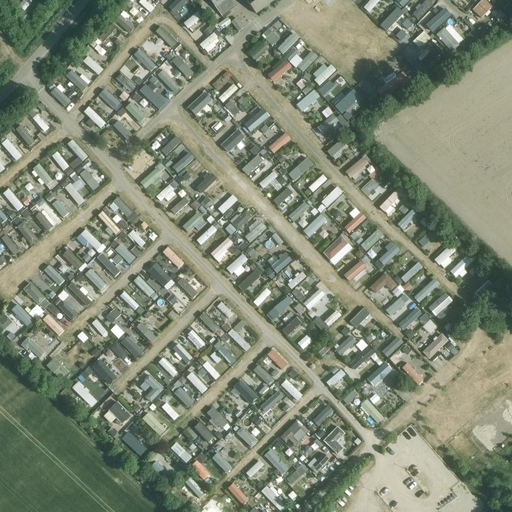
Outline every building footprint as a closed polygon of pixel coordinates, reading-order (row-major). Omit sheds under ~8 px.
[(21,14),(33,0),(24,0),(16,10),(21,14)] [(136,8),(142,0),(134,0),(131,4),(136,8)] [(177,0),(168,9),(174,14),(188,0),(177,0)] [(210,0),(224,18),(231,13),(230,12),(236,6),(231,0),(245,0),(256,13),(273,0),(210,0)] [(367,14),(379,0),(370,0),(362,9),(367,14)] [(418,20),(432,6),(427,0),(421,7),(419,5),(415,9),(417,11),(412,15),(418,20)] [(474,18),(488,3),(485,0),(480,0),(469,13),(474,18)] [(136,12),(126,4),(122,8),(132,17),(136,12)] [(388,28),(401,14),(396,9),(383,23),(388,28)] [(429,34),(446,20),(441,15),(425,29),(429,34)] [(220,32),(231,23),(227,18),(216,27),(220,32)] [(132,31),(135,27),(125,19),(121,23),(132,31)] [(242,29),(235,19),(231,23),(238,32),(242,29)] [(163,33),(177,45),(183,39),(163,21),(150,36),(162,47),(164,45),(158,39),(163,33)] [(209,22),(201,29),(208,37),(216,30),(209,22)] [(406,40),(421,29),(417,23),(402,34),(406,40)] [(104,43),(115,30),(110,25),(99,38),(104,43)] [(274,46),(289,30),(284,25),(269,41),(274,46)] [(436,36),(451,53),(459,46),(443,29),(436,36)] [(203,50),(220,35),(216,30),(213,33),(214,33),(199,46),(203,50)] [(97,53),(101,49),(93,41),(89,45),(97,53)] [(152,41),(147,43),(151,50),(156,48),(152,41)] [(441,52),(431,42),(426,47),(432,52),(421,64),(425,68),(441,52)] [(183,50),(189,53),(192,48),(186,44),(183,50)] [(254,61),(267,49),(263,44),(250,56),(254,61)] [(80,60),(98,76),(102,72),(101,72),(104,68),(97,62),(97,63),(89,56),(87,58),(84,55),(80,60)] [(303,63),(310,66),(313,60),(306,56),(303,63)] [(193,74),(177,57),(171,62),(187,80),(193,74)] [(273,83),(291,68),(285,61),(267,76),(273,83)] [(390,87),(414,68),(410,62),(385,81),(390,87)] [(319,86),(335,71),(331,66),(314,81),(319,86)] [(62,85),(66,81),(64,79),(69,73),(66,70),(61,76),(62,77),(58,81),(62,85)] [(66,78),(82,92),(86,88),(71,74),(66,78)] [(135,88),(134,88),(121,75),(116,80),(131,94),(133,91),(132,91),(135,88)] [(177,89),(163,75),(159,79),(173,94),(177,89)] [(307,85),(302,79),(296,84),(301,90),(307,85)] [(227,101),(241,88),(236,82),(222,96),(227,101)] [(309,91),(315,85),(312,82),(306,87),(309,91)] [(377,98),(387,91),(383,84),(371,93),(368,90),(363,93),(371,103),(372,102),(376,107),(381,103),(377,98)] [(337,107),(353,93),(349,89),(348,89),(345,86),(336,93),(340,97),(333,103),(337,107)] [(51,94),(66,109),(70,105),(56,90),(51,94)] [(113,108),(114,107),(118,104),(103,90),(99,95),(113,108)] [(302,113),(319,98),(313,91),(296,106),(302,113)] [(145,97),(160,111),(164,106),(155,97),(157,95),(154,93),(153,94),(150,92),(145,97)] [(190,114),(209,97),(204,92),(186,109),(190,114)] [(239,117),(252,105),(247,101),(235,113),(239,117)] [(125,102),(118,110),(122,114),(130,106),(125,102)] [(56,121),(41,104),(36,109),(43,117),(42,119),(44,122),(46,120),(50,125),(56,121)] [(223,110),(219,105),(213,110),(218,115),(223,110)] [(332,114),(328,108),(321,114),(326,119),(332,114)] [(86,114),(100,128),(104,124),(91,110),(86,114)] [(137,110),(119,127),(126,135),(145,119),(137,110)] [(263,113),(249,126),(244,130),(249,135),(268,118),(268,117),(265,114),(263,113)] [(321,133),(334,122),(330,118),(318,128),(321,133)] [(230,141),(241,132),(233,122),(222,131),(230,141)] [(16,130),(29,147),(34,143),(21,126),(16,130)] [(267,144),(280,132),(276,127),(263,139),(267,144)] [(270,143),(277,150),(294,135),(287,127),(270,143)] [(165,157),(181,142),(176,137),(160,152),(165,157)] [(344,138),(327,153),(331,158),(333,157),(335,160),(342,154),(341,153),(348,148),(346,145),(348,143),(344,138)] [(66,144),(78,158),(83,154),(71,139),(66,144)] [(2,146),(15,161),(20,156),(7,141),(2,146)] [(239,165),(257,149),(253,145),(235,160),(239,165)] [(259,153),(264,159),(267,156),(262,150),(261,151),(259,148),(255,152),(258,155),(259,153)] [(288,167),(294,163),(286,150),(280,154),(288,167)] [(51,157),(63,171),(68,167),(57,153),(51,157)] [(178,172),(194,159),(190,153),(173,167),(178,172)] [(247,176),(263,162),(258,156),(242,170),(247,176)] [(362,158),(345,173),(350,179),(351,178),(354,181),(360,176),(359,175),(365,169),(364,168),(368,165),(367,164),(370,161),(366,156),(363,159),(362,158)] [(294,182),(313,165),(307,159),(288,176),(294,182)] [(53,179),(43,167),(38,171),(48,183),(53,179)] [(156,169),(140,184),(145,190),(154,182),(156,184),(161,179),(159,177),(161,175),(156,169)] [(371,180),(380,172),(377,169),(368,176),(371,180)] [(79,175),(93,192),(99,187),(85,170),(79,175)] [(384,170),(363,191),(367,196),(368,195),(371,199),(378,193),(374,189),(389,175),(384,170)] [(190,189),(203,177),(199,173),(186,184),(190,189)] [(312,193),(327,180),(323,176),(308,189),(312,193)] [(19,182),(32,199),(38,194),(25,177),(19,182)] [(388,190),(394,186),(390,181),(384,185),(388,190)] [(204,203),(222,187),(217,182),(200,198),(204,203)] [(292,183),(278,198),(285,204),(296,192),(294,190),(297,187),(292,183)] [(50,185),(44,189),(54,200),(59,195),(50,185)] [(65,189),(75,201),(80,197),(70,185),(65,189)] [(169,186),(156,198),(160,202),(173,190),(169,186)] [(399,188),(379,208),(384,213),(385,212),(388,215),(392,210),(389,207),(394,203),(396,205),(399,202),(396,200),(403,193),(399,188)] [(328,207),(342,194),(338,190),(323,203),(328,207)] [(44,192),(39,197),(45,204),(50,199),(44,192)] [(7,197),(16,209),(21,205),(11,193),(7,197)] [(66,213),(72,208),(61,195),(55,200),(66,213)] [(400,204),(405,210),(413,204),(407,197),(400,204)] [(112,203),(126,218),(131,213),(117,198),(112,203)] [(185,198),(170,211),(174,216),(189,203),(185,198)] [(217,219),(232,205),(228,201),(213,215),(217,219)] [(202,208),(209,211),(211,206),(205,203),(202,208)] [(50,225),(57,220),(46,205),(39,210),(50,225)] [(293,219),(305,209),(301,205),(290,215),(293,219)] [(342,221),(355,209),(351,205),(345,210),(343,208),(341,210),(340,210),(336,214),(342,221)] [(31,214),(43,228),(49,224),(37,209),(31,214)] [(324,209),(306,227),(314,234),(331,216),(324,209)] [(411,211),(397,225),(402,230),(409,223),(412,226),(416,221),(414,219),(417,216),(411,211)] [(119,231),(102,212),(97,217),(115,236),(117,238),(123,233),(120,230),(119,231)] [(237,231),(251,218),(245,212),(242,216),(240,214),(237,216),(239,218),(231,225),(237,231)] [(197,214),(183,227),(187,231),(201,219),(197,214)] [(354,238),(370,223),(365,218),(349,233),(354,238)] [(15,224),(25,237),(30,233),(21,219),(15,224)] [(127,227),(123,221),(118,226),(122,231),(127,227)] [(246,247),(265,230),(260,225),(241,242),(246,247)] [(212,226),(196,241),(200,246),(216,231),(212,226)] [(423,247),(438,234),(434,229),(419,242),(423,247)] [(99,245),(85,231),(81,235),(89,243),(86,245),(89,248),(91,246),(95,249),(99,245)] [(128,235),(140,248),(145,244),(132,231),(128,235)] [(370,248),(382,237),(378,232),(366,244),(370,248)] [(279,237),(286,242),(289,238),(283,233),(279,237)] [(1,239),(14,256),(19,253),(6,236),(1,239)] [(228,240),(211,255),(218,263),(225,257),(223,256),(227,253),(225,250),(232,244),(228,240)] [(99,246),(95,250),(97,252),(98,252),(99,254),(105,248),(110,244),(107,241),(100,248),(99,246)] [(285,258),(278,250),(274,254),(264,241),(260,244),(276,265),(285,258)] [(439,266),(456,250),(451,245),(434,261),(439,266)] [(343,246),(328,259),(333,265),(340,259),(343,262),(349,257),(346,254),(348,252),(343,246)] [(115,251),(128,263),(133,259),(119,247),(115,251)] [(255,251),(269,269),(274,265),(260,247),(255,251)] [(384,265),(397,253),(393,249),(380,261),(384,265)] [(62,257),(77,271),(83,266),(68,251),(62,257)] [(168,256),(178,265),(182,261),(172,252),(168,256)] [(470,253),(450,272),(456,278),(476,259),(470,253)] [(98,259),(115,277),(119,273),(116,270),(118,268),(116,266),(117,265),(110,258),(107,261),(102,255),(98,259)] [(243,256),(225,271),(230,276),(247,261),(243,256)] [(349,283),(366,268),(361,262),(343,277),(349,283)] [(405,284),(422,268),(418,263),(401,279),(405,284)] [(475,269),(478,273),(485,267),(483,264),(481,266),(479,264),(475,269)] [(148,272),(163,288),(171,281),(155,265),(148,272)] [(278,273),(283,281),(294,274),(289,266),(278,273)] [(272,281),(276,277),(271,272),(270,273),(269,271),(266,274),(267,275),(266,277),(269,281),(271,280),(272,281)] [(85,276),(100,293),(105,288),(99,281),(102,278),(97,272),(93,275),(90,272),(85,276)] [(254,272),(237,287),(242,293),(259,278),(254,272)] [(291,290),(305,277),(302,273),(287,286),(291,290)] [(385,286),(390,291),(396,286),(385,274),(370,289),(375,295),(385,286)] [(135,283),(151,300),(156,295),(141,278),(135,283)] [(40,283),(52,296),(57,291),(44,279),(40,283)] [(177,284),(192,299),(197,294),(182,279),(177,284)] [(418,304),(439,285),(434,279),(413,298),(418,304)] [(478,299),(492,285),(488,281),(474,295),(478,299)] [(299,284),(295,287),(307,301),(311,297),(299,284)] [(26,289),(41,305),(46,301),(31,285),(26,289)] [(70,290),(87,307),(91,303),(84,296),(87,293),(82,288),(79,291),(74,286),(70,290)] [(396,298),(401,294),(401,293),(404,291),(400,286),(397,289),(396,289),(391,293),(396,298)] [(128,287),(123,292),(137,307),(142,303),(128,287)] [(311,308),(329,292),(324,287),(306,303),(311,308)] [(428,313),(447,295),(442,290),(423,308),(428,313)] [(264,291),(253,303),(257,307),(268,296),(264,291)] [(164,300),(170,306),(174,303),(168,296),(164,300)] [(389,317),(406,302),(401,297),(384,312),(389,317)] [(58,307),(72,322),(77,317),(63,302),(58,307)] [(281,302),(266,317),(271,322),(279,315),(281,316),(284,313),(283,312),(287,308),(281,302)] [(217,307),(229,319),(233,315),(221,303),(217,307)] [(454,313),(462,311),(461,304),(453,305),(454,313)] [(108,312),(117,321),(121,317),(112,308),(108,312)] [(14,313),(27,327),(31,322),(18,309),(14,313)] [(356,329),(370,315),(364,309),(350,323),(356,329)] [(152,314),(162,324),(166,320),(156,310),(152,314)] [(322,333),(341,316),(336,311),(323,324),(318,318),(313,322),(322,333)] [(415,311),(400,324),(404,328),(406,326),(408,328),(410,326),(408,324),(420,313),(418,311),(416,313),(415,311)] [(59,330),(43,314),(38,319),(41,322),(41,321),(55,334),(59,330)] [(199,318),(214,334),(219,330),(204,314),(199,318)] [(297,317),(282,332),(287,337),(302,323),(297,317)] [(91,324),(103,337),(107,333),(96,320),(91,324)] [(136,328),(151,344),(156,339),(147,329),(148,328),(147,326),(145,328),(141,323),(136,328)] [(419,342),(434,328),(429,323),(415,337),(419,342)] [(445,328),(424,347),(440,365),(449,356),(440,346),(451,336),(445,328)] [(227,335),(246,352),(250,348),(232,330),(227,335)] [(187,335),(199,348),(204,344),(191,331),(187,335)] [(399,331),(384,346),(391,353),(406,338),(399,331)] [(88,339),(82,333),(77,337),(83,344),(88,339)] [(369,345),(372,348),(375,345),(372,342),(373,341),(371,339),(374,337),(371,334),(366,339),(365,339),(361,343),(362,344),(361,345),(364,349),(369,345)] [(124,340),(138,354),(143,349),(129,335),(124,340)] [(344,354),(357,341),(352,336),(339,349),(344,354)] [(28,349),(39,359),(45,353),(42,351),(44,349),(44,347),(39,343),(38,343),(36,346),(33,343),(34,341),(32,339),(30,340),(28,338),(20,346),(26,351),(28,349)] [(321,357),(331,348),(325,341),(315,350),(321,357)] [(112,344),(106,353),(116,359),(122,350),(112,344)] [(172,349),(186,364),(192,359),(178,344),(172,349)] [(215,348),(231,366),(235,362),(219,344),(215,348)] [(403,351),(418,367),(423,362),(408,346),(403,351)] [(354,371),(374,353),(369,348),(349,366),(354,371)] [(424,349),(419,354),(423,359),(424,358),(426,361),(431,356),(424,349)] [(267,356),(281,371),(287,365),(272,350),(267,356)] [(46,367),(60,381),(68,373),(54,359),(46,367)] [(92,367),(109,386),(117,379),(99,360),(92,367)] [(160,365),(175,379),(180,375),(164,360),(160,365)] [(220,377),(207,362),(202,366),(215,381),(220,377)] [(385,363),(367,380),(372,385),(379,379),(381,380),(385,376),(384,375),(390,369),(385,363)] [(253,371),(268,386),(273,381),(258,366),(253,371)] [(330,389),(345,376),(340,371),(326,384),(330,389)] [(242,374),(236,380),(245,389),(239,395),(249,405),(261,392),(242,374)] [(282,380),(301,396),(306,390),(287,374),(282,380)] [(397,384),(401,381),(404,378),(401,374),(398,377),(397,376),(392,379),(397,384)] [(188,381),(201,395),(206,390),(200,383),(202,381),(196,375),(194,377),(193,376),(188,381)] [(163,390),(149,376),(143,381),(153,390),(144,399),(150,404),(163,390)] [(228,388),(234,395),(242,388),(236,381),(228,388)] [(73,389),(91,408),(96,403),(82,389),(83,388),(78,383),(73,389)] [(262,394),(265,398),(272,393),(269,388),(262,394)] [(346,406),(360,394),(355,390),(342,402),(346,406)] [(191,403),(179,391),(175,395),(186,407),(191,403)] [(269,408),(281,397),(277,393),(265,404),(269,408)] [(221,399),(236,414),(241,409),(226,394),(221,399)] [(317,395),(311,400),(313,404),(320,399),(317,395)] [(178,417),(166,404),(161,408),(173,421),(178,417)] [(137,414),(140,409),(134,405),(130,410),(137,414)] [(212,408),(206,414),(222,430),(228,424),(212,408)] [(318,428),(333,412),(329,408),(313,423),(318,428)] [(149,409),(145,414),(158,427),(162,423),(149,409)] [(102,414),(115,427),(119,422),(106,410),(102,414)] [(251,421),(264,434),(268,430),(255,416),(251,421)] [(159,428),(148,417),(144,422),(155,432),(159,428)] [(193,429),(208,444),(214,438),(200,423),(193,429)] [(295,423),(280,438),(286,444),(292,449),(298,443),(292,438),(295,434),(298,437),(303,432),(300,429),(301,428),(295,423)] [(137,431),(133,427),(132,427),(130,425),(127,428),(129,430),(129,431),(133,435),(137,431)] [(323,441),(324,441),(331,450),(332,448),(338,454),(343,450),(337,443),(345,434),(337,427),(330,434),(328,433),(322,438),(325,440),(323,441)] [(320,429),(316,433),(322,438),(325,434),(320,429)] [(237,435),(248,446),(252,442),(247,436),(249,433),(246,430),(244,433),(241,430),(237,435)] [(125,439),(141,454),(146,448),(130,433),(125,439)] [(191,458),(176,443),(170,449),(186,464),(191,458)] [(263,456),(279,472),(284,467),(268,451),(263,456)] [(210,458),(225,473),(229,469),(214,454),(210,458)] [(322,454),(310,467),(316,472),(327,459),(322,454)] [(173,473),(158,457),(153,463),(168,478),(173,473)] [(250,479),(263,466),(259,461),(245,474),(250,479)] [(190,468),(207,486),(212,482),(195,463),(190,468)] [(303,465),(286,480),(291,485),(308,471),(303,465)] [(184,483),(200,500),(205,496),(200,491),(188,479),(184,483)] [(246,499),(234,487),(230,491),(241,503),(246,499)] [(261,492),(280,511),(285,506),(266,487),(261,492)] [(218,509),(223,504),(214,494),(209,498),(218,509)] [(253,507),(257,511),(271,511),(272,511),(260,499),(253,507)]
